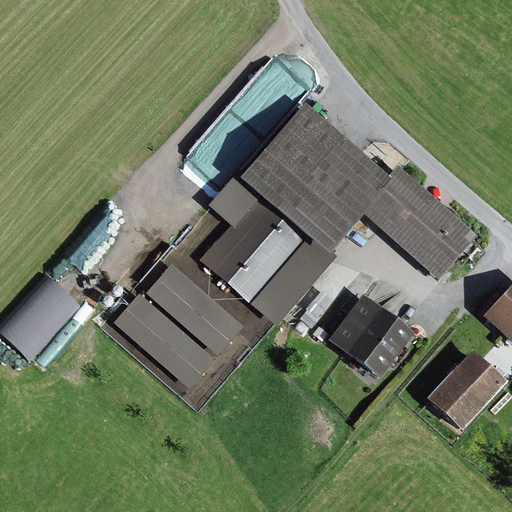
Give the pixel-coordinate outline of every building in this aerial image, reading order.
[(384,183),(301,110),(240,178),(237,175),(205,210),(227,230),(197,264),(272,331),(334,262),(328,257),(360,221),(433,285),(471,241),(394,173),(384,183)] [(241,332),(169,269),(140,302),(136,298),(110,328),(187,394),(241,332)] [(52,273),(2,328),(35,358),(85,304),(52,273)] [(511,286),(480,322),(511,350),(511,286)] [(408,340),(356,302),(324,346),(375,384),(408,340)] [(502,387),(469,357),(423,406),(456,436),(502,387)]
